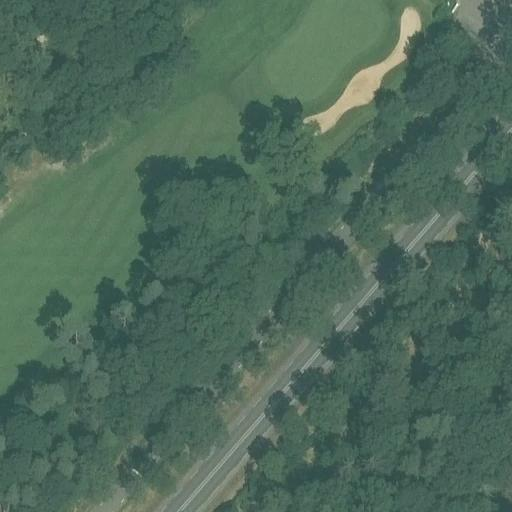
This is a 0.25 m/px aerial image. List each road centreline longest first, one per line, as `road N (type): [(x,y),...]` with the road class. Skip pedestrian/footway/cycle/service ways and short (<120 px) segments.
road 1 (unclassified): [(103,511),(511,41)]
road 2 (primary): [(177,511),(511,128)]
